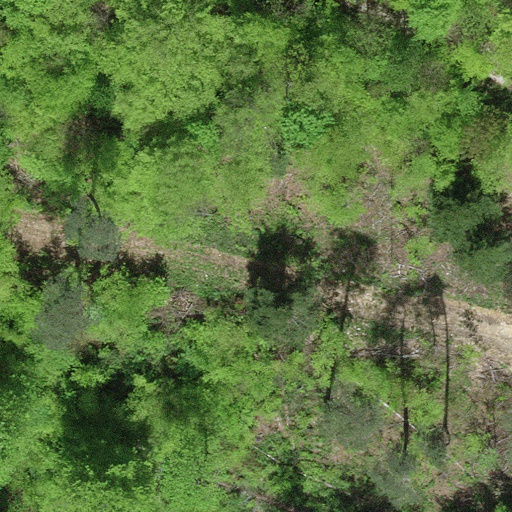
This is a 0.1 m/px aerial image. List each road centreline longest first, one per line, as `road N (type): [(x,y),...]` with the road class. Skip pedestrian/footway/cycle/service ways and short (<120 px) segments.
road 1 (track): [(511,335),(258,269),(0,229)]
road 2 (track): [(511,70),(369,0)]
